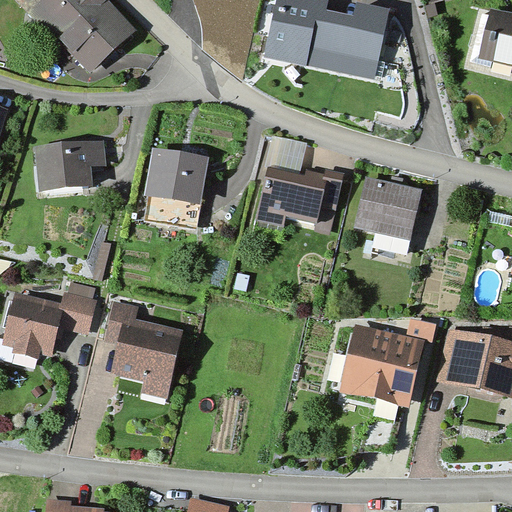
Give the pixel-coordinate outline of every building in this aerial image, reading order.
[(132,29),(103,0),(20,0),(88,71),(132,29)] [(323,0),(277,0),(267,55),(372,76),(385,12),(357,7),(354,23),(321,16),(323,0)] [(511,17),(492,12),(481,56),(511,63),(511,17)] [(100,144),(36,149),(40,189),(88,186),(86,166),(102,165),(100,144)] [(201,162),(155,154),(148,192),(193,200),(201,162)] [(322,179),(268,168),(257,220),(281,225),(283,215),(314,221),(322,179)] [(418,192),(367,181),(357,227),(408,238),(418,192)] [(249,277),(236,274),(233,290),(246,293),(249,277)] [(61,308),(14,297),(4,344),(47,354),(54,324),(85,331),(91,302),(63,296),(61,308)] [(135,310),(115,305),(108,338),(120,341),(113,371),(146,378),(144,389),(164,394),(178,332),(132,322),(135,310)] [(420,343),(356,328),(342,391),(405,405),(420,343)] [(511,385),(511,346),(450,333),(440,379),(510,394),(511,385)] [(38,385),(30,391),(36,399),(43,392),(38,385)] [(230,511),(232,507),(189,498),(186,511),(230,511)]
